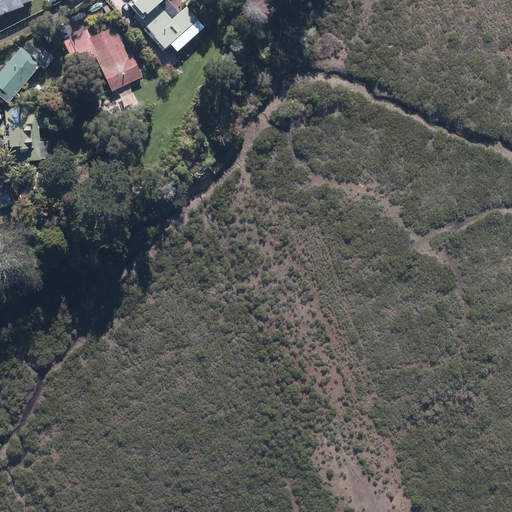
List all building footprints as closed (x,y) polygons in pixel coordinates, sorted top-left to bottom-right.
[(18,0),(0,0),(0,13),(21,6),(18,0)] [(168,0),(135,0),(130,5),(166,45),(194,20),(184,10),(180,13),(168,0)] [(87,31),(72,38),(82,60),(98,53),(113,88),(136,78),(113,28),(90,38),(87,31)] [(38,64),(20,49),(0,72),(0,95),(7,101),(38,64)] [(36,105),(6,108),(11,161),(47,157),(46,142),(40,143),(38,126),(46,126),(46,119),(38,120),(36,105)]
